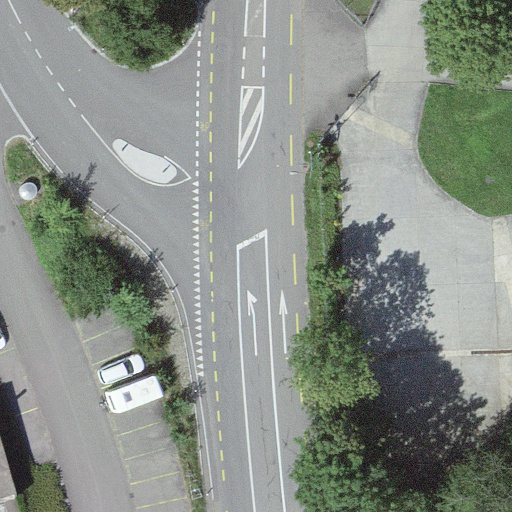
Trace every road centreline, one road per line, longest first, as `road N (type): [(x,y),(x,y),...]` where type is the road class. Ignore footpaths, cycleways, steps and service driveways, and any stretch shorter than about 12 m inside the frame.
road 1 (tertiary): [(252,188),(198,187),(154,167),(77,102),(36,53),(11,0)]
road 2 (secondary): [(252,188),(269,511)]
road 3 (secondary): [(252,188),(258,0)]
